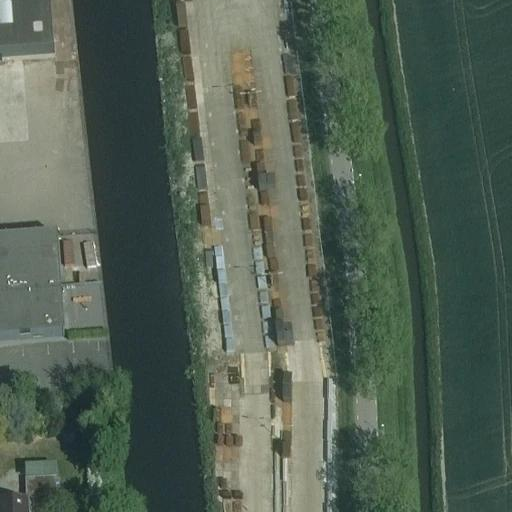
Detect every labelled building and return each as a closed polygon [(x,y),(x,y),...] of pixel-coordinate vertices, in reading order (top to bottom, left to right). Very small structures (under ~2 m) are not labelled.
[(0,0),(0,63),(53,60),(48,0),(0,0)] [(62,71),(42,70),(41,86),(62,87),(62,71)] [(54,237),(4,241),(0,241),(0,341),(61,337),(54,237)] [(41,462),(73,460),(72,446),(40,447),(41,462)] [(54,507),(53,480),(53,469),(24,470),(25,482),(26,507),(0,507),(0,511),(32,511),(33,508),(54,507)]
